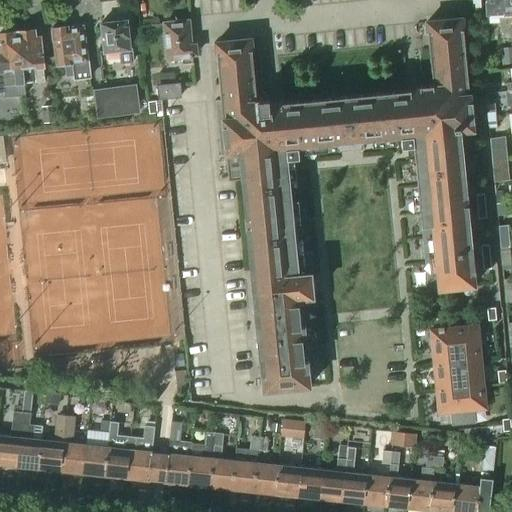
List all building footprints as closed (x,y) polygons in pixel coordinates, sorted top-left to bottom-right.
[(511,14),(510,0),(486,0),(487,15),(499,15),(500,37),(511,37),(511,14)] [(250,39),(215,43),(215,45),(228,180),(242,178),(263,391),(308,387),(300,301),(303,301),(302,297),(311,297),(309,273),(297,274),(287,169),(286,160),(298,159),(297,147),(336,143),(337,147),(353,146),(360,145),(360,140),(399,136),(400,148),(413,147),(420,225),(421,225),(427,289),(473,285),(458,131),(471,129),(461,18),(426,22),(431,84),(416,85),(417,89),(286,102),(285,101),(281,101),(280,96),(256,99),(250,39)] [(130,47),(126,19),(100,22),(104,51),(119,49),(121,61),(122,63),(132,62),(132,60),(131,47),(130,47)] [(168,59),(181,58),(181,64),(192,63),(191,55),(196,54),(195,45),(190,45),(188,21),(164,23),(168,59)] [(71,76),(71,79),(90,77),(83,26),(68,27),(68,26),(51,28),(56,65),(65,64),(66,76),(71,76)] [(34,30),(18,32),(24,83),(45,81),(40,38),(35,38),(34,30)] [(0,92),(5,92),(5,85),(24,83),(18,32),(0,33),(0,92)] [(159,98),(160,98),(180,96),(179,84),(157,86),(159,98)] [(95,91),(98,116),(138,111),(135,85),(95,91)] [(489,138),(491,160),(505,158),(503,137),(489,138)] [(507,180),(505,158),(491,160),(493,181),(507,180)] [(483,193),(475,194),(476,206),(484,205),(483,193)] [(484,205),(476,206),(478,218),(486,217),(484,205)] [(488,244),(480,245),(481,257),(489,256),(488,244)] [(489,256),(481,257),(483,269),(491,268),(489,256)] [(495,308),(486,308),(488,320),(496,320),(495,308)] [(437,328),(430,329),(433,363),(480,358),(477,324),(443,328),(443,325),(437,326),(437,328)] [(480,358),(433,363),(436,389),(483,384),(480,358)] [(505,369),(497,370),(498,383),(506,382),(505,369)] [(483,384),(436,389),(438,412),(450,411),(452,424),(474,422),(472,409),(485,407),(483,384)] [(0,435),(0,465),(15,467),(18,437),(21,412),(13,412),(10,436),(0,435)] [(18,437),(15,467),(37,469),(40,439),(42,427),(28,425),(30,413),(21,412),(18,437)] [(40,439),(37,469),(59,472),(62,442),(65,417),(57,416),(54,441),(40,439)] [(62,442),(59,472),(81,474),(84,444),(71,443),(74,418),(65,417),(62,442)] [(280,436),(303,438),(305,421),(282,418),(280,436)] [(510,418),(502,419),(502,425),(503,431),(511,431),(510,418)] [(100,421),(99,434),(108,435),(109,422),(100,421)] [(106,446),(103,476),(125,479),(128,449),(130,437),(116,435),(118,423),(109,422),(108,435),(106,446)] [(128,449),(125,479),(148,481),(156,482),(159,452),(151,451),(154,426),(143,425),(142,438),(130,437),(128,449)] [(159,452),(156,482),(164,483),(186,485),(189,455),(191,443),(191,442),(179,441),(180,429),(170,428),(168,441),(167,453),(159,452)] [(414,447),(416,434),(391,431),(390,444),(414,447)] [(189,455),(186,485),(208,487),(214,433),(205,432),(204,444),(191,443),(189,455)] [(214,433),(208,487),(230,490),(233,460),(220,458),(223,434),(214,433)] [(250,436),(248,449),(257,450),(258,437),(250,436)] [(258,437),(257,450),(266,451),(267,438),(258,437)] [(84,444),(81,474),(103,476),(106,446),(84,444)] [(322,469),(318,499),(340,501),(344,472),(345,460),(347,447),(338,446),(335,471),(322,469)] [(233,460),(230,490),(252,492),(255,462),(257,450),(248,449),(235,447),(233,460)] [(347,447),(345,460),(353,460),(355,448),(347,447)] [(382,450),(380,463),(389,464),(391,451),(382,450)] [(388,476),(384,506),(406,508),(410,478),(396,477),(398,452),(391,451),(389,464),(388,476)] [(410,478),(406,508),(428,511),(432,481),(433,469),(435,456),(426,455),(425,468),(421,467),(420,479),(410,478)] [(435,456),(433,469),(441,469),(443,457),(435,456)] [(344,472),(340,501),(362,504),(366,474),(352,472),(353,460),(345,460),(344,472)] [(255,462),(252,492),(274,494),(277,465),(255,462)] [(277,465),(274,494),(296,497),(300,467),(277,465)] [(300,467),(296,497),(318,499),(322,469),(300,467)] [(366,474),(362,504),(384,506),(388,476),(366,474)] [(454,483),(450,511),(487,511),(491,479),(479,478),(478,486),(454,483)] [(432,481),(428,511),(442,511),(450,511),(454,483),(432,481)]
